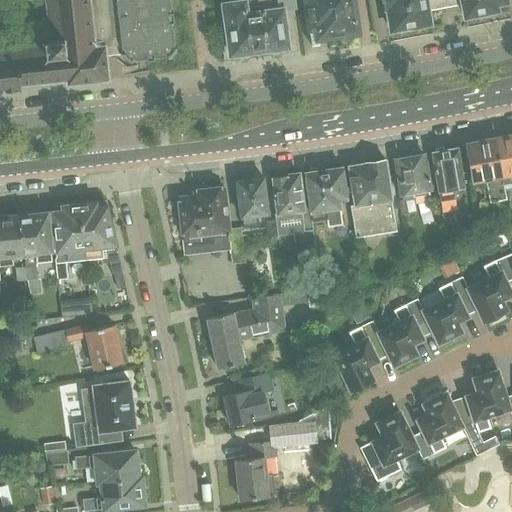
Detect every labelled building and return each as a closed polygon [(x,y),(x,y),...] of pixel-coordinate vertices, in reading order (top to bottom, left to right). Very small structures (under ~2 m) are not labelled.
[(0,0),(0,91),(20,89),(19,85),(66,79),(67,84),(108,80),(105,55),(122,53),(122,56),(128,61),(172,57),(173,51),(170,0),(0,0)] [(296,8),(294,0),(242,0),(243,1),(223,4),(230,53),(233,53),(236,56),(246,55),(249,50),(269,48),(272,51),(282,50),(284,46),(287,46),(282,10),(296,8)] [(306,0),(309,22),(312,44),(319,43),(318,38),(339,35),(340,36),(342,39),(345,40),(348,40),(351,39),(352,37),(354,35),(354,33),(358,32),(353,0),(306,0)] [(381,0),(382,8),(386,8),(390,30),(398,29),(398,32),(414,30),(414,26),(429,23),(426,10),(424,0),(381,0)] [(424,0),(426,10),(462,3),(465,17),(473,15),(476,18),(487,16),(488,12),(490,12),(500,10),(498,4),(506,2),(505,0),(424,0)] [(511,133),(495,137),(503,189),(511,187),(511,133)] [(503,189),(495,137),(466,142),(466,146),(473,182),(485,180),(489,203),(505,201),(503,189)] [(466,196),(458,147),(457,147),(445,149),(443,146),(435,148),(434,151),(432,151),(432,152),(431,152),(431,156),(436,187),(437,191),(438,191),(440,201),(466,196)] [(408,156),(395,158),(399,182),(401,194),(402,200),(414,198),(414,196),(429,193),(429,188),(436,187),(431,156),(424,157),(423,153),(420,154),(417,151),(410,152),(408,156)] [(385,159),(383,160),(380,157),(370,159),(367,162),(348,165),(355,204),(350,205),(354,237),(394,231),(389,200),(391,200),(390,197),(393,193),(392,187),(389,185),(385,159)] [(309,168),(307,172),(304,173),(310,211),(312,211),(313,220),(328,218),(329,225),(341,223),(339,207),(340,207),(339,199),(347,198),(342,167),(319,170),(315,167),(309,168)] [(272,176),(270,176),(276,216),(279,234),(294,232),(311,230),(307,204),(305,204),(304,198),(302,198),(299,174),(296,172),(288,174),(286,174),(282,172),(275,173),(272,176)] [(241,177),(239,180),(237,181),(242,226),(258,224),(256,215),(268,213),(263,177),(252,179),(249,176),(241,177)] [(180,212),(185,253),(230,248),(232,263),(244,262),(240,227),(228,228),(223,186),(194,189),(195,195),(178,197),(175,202),(175,208),(180,212)] [(106,200),(78,203),(85,259),(102,257),(102,262),(110,261),(113,273),(123,271),(106,200)] [(68,261),(85,259),(78,203),(61,205),(62,209),(51,210),(57,255),(55,259),(57,279),(67,278),(66,265),(68,261)] [(32,212),(19,214),(24,255),(25,267),(27,280),(37,278),(36,266),(36,262),(52,260),(50,250),(52,250),(47,210),(44,211),(44,208),(32,210),(32,212)] [(24,255),(19,214),(19,213),(0,215),(0,265),(14,264),(13,256),(24,255)] [(484,213),(474,215),(476,228),(479,239),(488,235),(484,213)] [(466,230),(476,228),(474,215),(463,217),(466,230)] [(489,277),(468,287),(467,288),(473,299),(483,320),(506,309),(501,299),(511,293),(506,281),(511,279),(511,256),(511,253),(495,259),(483,266),(489,277)] [(17,281),(27,280),(25,267),(15,268),(17,281)] [(422,310),(428,321),(439,342),(461,331),(456,321),(467,316),(462,304),(473,299),(467,288),(468,287),(462,276),(438,288),(444,299),(423,309),(422,310)] [(282,305),(280,293),(252,297),(254,308),(233,313),(233,311),(207,317),(218,367),(244,362),(239,339),(285,329),(282,305)] [(417,326),(428,321),(422,310),(423,309),(417,298),(393,310),(399,321),(378,332),(389,354),(394,364),(416,353),(411,343),(422,338),(417,326)] [(342,373),(324,382),(330,392),(347,384),(350,390),(373,379),(367,365),(389,354),(378,332),(372,320),(349,332),(354,343),(333,354),(342,373)] [(0,340),(34,336),(31,322),(0,325),(0,340)] [(92,323),(34,336),(37,352),(70,345),(69,340),(87,336),(94,368),(123,362),(114,324),(93,328),(92,323)] [(462,425),(467,437),(478,432),(491,427),(487,415),(509,408),(506,396),(497,370),(473,378),(478,392),(466,395),(470,407),(456,414),(462,425)] [(232,424),(278,414),(277,410),(268,412),(263,390),(272,388),(269,372),(235,379),(238,392),(225,395),(232,424)] [(135,425),(133,407),(129,379),(123,380),(123,376),(109,378),(110,381),(93,384),(93,386),(81,388),(84,408),(96,406),(98,419),(73,423),(76,445),(102,441),(101,430),(135,425)] [(440,435),(462,425),(456,414),(444,389),(422,400),(428,413),(417,419),(423,430),(411,436),(417,447),(422,459),(446,447),(440,435)] [(314,434),(316,434),(328,433),(330,404),(297,421),(269,424),(270,437),(279,437),(279,442),(315,439),(314,434)] [(383,435),(360,447),(377,481),(401,469),(396,457),(417,447),(411,436),(399,411),(377,422),(383,435)] [(66,449),(65,440),(44,443),(45,451),(66,449)] [(263,457),(275,455),(274,441),(249,443),(250,458),(236,459),(239,498),(273,495),(271,474),(264,475),(263,457)] [(96,480),(100,480),(140,475),(138,461),(136,461),(134,448),(86,454),(86,455),(74,456),(74,459),(72,459),(73,467),(88,465),(88,466),(94,465),(96,480)] [(67,462),(65,450),(46,452),(48,464),(67,462)] [(96,508),(108,506),(108,507),(143,502),(140,475),(100,480),(102,495),(93,496),(93,497),(79,499),(80,505),(83,505),(83,508),(96,507),(96,508)] [(56,503),(53,486),(40,488),(43,505),(56,503)] [(412,497),(417,508),(430,502),(425,492),(412,497)]
